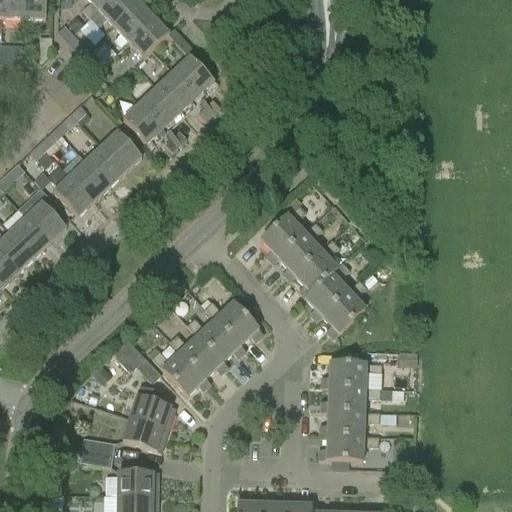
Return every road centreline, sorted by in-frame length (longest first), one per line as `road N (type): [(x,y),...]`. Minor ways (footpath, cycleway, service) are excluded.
road 1 (residential): [(193,240),(297,346),(211,428),(209,511)]
road 2 (tertiary): [(193,240),(294,143),(322,79),(326,28)]
road 3 (tertiary): [(26,411),(58,367),(193,240)]
